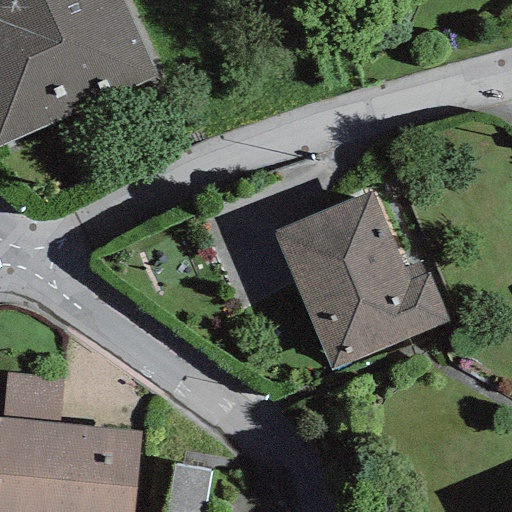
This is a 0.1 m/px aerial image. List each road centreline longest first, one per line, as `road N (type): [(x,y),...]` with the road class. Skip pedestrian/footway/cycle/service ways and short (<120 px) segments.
road 1 (residential): [(511,74),(238,154),(134,199),(23,263)]
road 2 (residential): [(23,263),(235,420),(308,511)]
